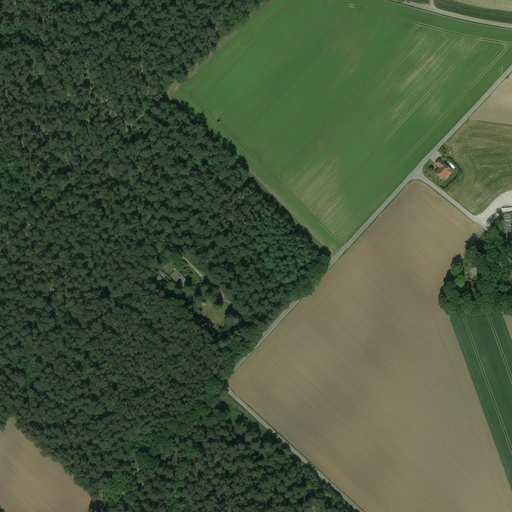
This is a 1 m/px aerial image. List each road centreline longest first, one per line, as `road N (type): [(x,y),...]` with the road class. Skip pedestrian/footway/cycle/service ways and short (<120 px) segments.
road 1 (unclassified): [(511,67),(220,384)]
road 2 (track): [(267,0),(0,252)]
road 3 (unclassified): [(220,384),(359,511)]
road 4 (unclassified): [(220,384),(102,511)]
road 5 (track): [(0,116),(122,0)]
road 6 (track): [(220,384),(170,511)]
road 7 (unclassified): [(388,0),(511,26)]
